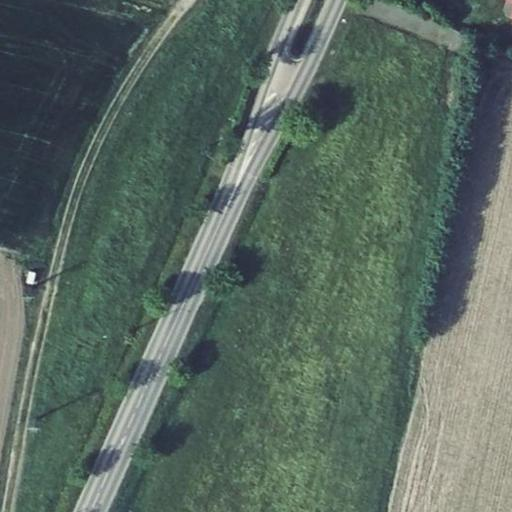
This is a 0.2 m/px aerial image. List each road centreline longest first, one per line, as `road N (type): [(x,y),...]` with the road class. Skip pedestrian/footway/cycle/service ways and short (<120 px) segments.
road 1 (track): [(6,511),(66,221),(124,88),(186,0)]
road 2 (tertiary): [(222,216),(90,511)]
road 3 (tertiary): [(222,216),(338,0)]
road 4 (tertiary): [(299,0),(222,216)]
